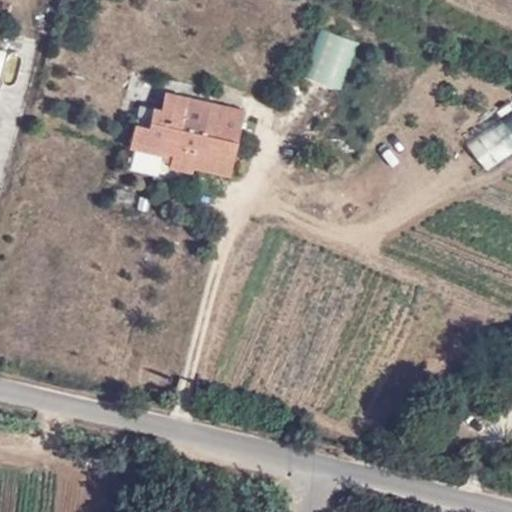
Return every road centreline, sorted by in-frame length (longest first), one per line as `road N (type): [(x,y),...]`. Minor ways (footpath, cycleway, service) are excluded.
road 1 (unclassified): [(0,387),(325,464)]
road 2 (unclassified): [(325,464),(511,507)]
